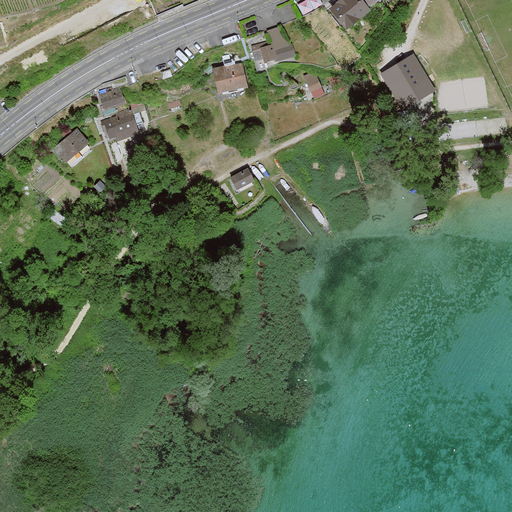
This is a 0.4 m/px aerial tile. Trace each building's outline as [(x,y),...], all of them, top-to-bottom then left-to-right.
[(353,0),(342,9),(359,32),(390,9),(387,5),(393,0),(353,0)] [(257,42),(267,70),(308,57),(305,46),(291,26),(276,32),(278,35),(257,42)] [(414,53),(380,73),(402,112),(435,91),(414,53)] [(249,59),(217,67),(224,93),(256,85),(249,59)] [(318,71),(307,76),(318,98),(328,93),(318,71)] [(107,91),(113,109),(135,102),(129,84),(107,91)] [(133,107),(103,120),(113,143),(143,131),(133,107)] [(56,148),(69,165),(96,144),(83,127),(56,148)] [(251,167),(231,174),(237,189),(256,181),(251,167)]
